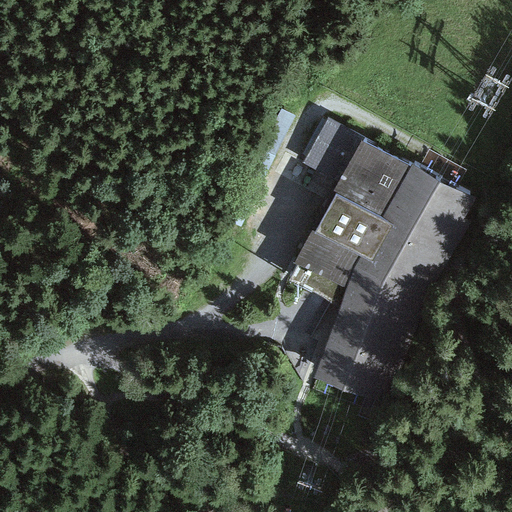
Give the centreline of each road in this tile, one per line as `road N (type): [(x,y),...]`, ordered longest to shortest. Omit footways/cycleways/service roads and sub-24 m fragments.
road 1 (track): [(322,170),(269,265),(234,295),(200,318),(90,344)]
road 2 (track): [(90,344),(95,397),(209,511)]
